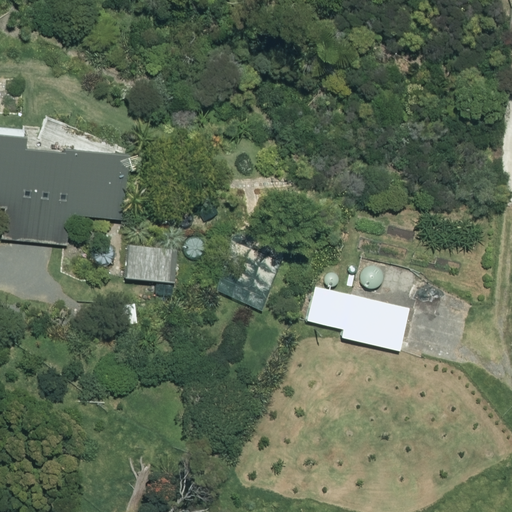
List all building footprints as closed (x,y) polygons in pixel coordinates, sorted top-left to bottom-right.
[(21,151),(22,140),(0,138),(0,208),(3,209),(1,240),(65,246),(67,216),(119,221),(124,157),(56,151),(56,153),(21,151)] [(305,222),(303,234),(319,238),(322,226),(305,222)] [(259,317),(281,262),(241,246),(220,301),(259,317)] [(125,247),(122,278),(172,283),(175,252),(125,247)] [(341,330),(339,337),(398,351),(407,311),(313,288),(304,321),(341,330)] [(133,303),(101,309),(104,328),(136,322),(133,303)]
